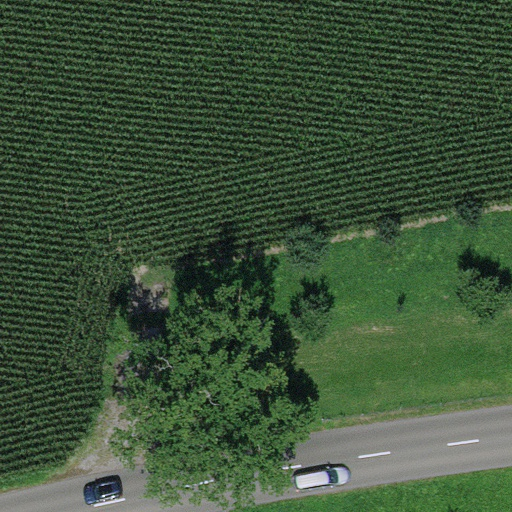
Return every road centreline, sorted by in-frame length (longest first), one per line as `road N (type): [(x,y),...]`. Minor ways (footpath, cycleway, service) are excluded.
road 1 (track): [(202,0),(176,42),(157,339),(110,501)]
road 2 (tertiary): [(511,437),(67,511)]
